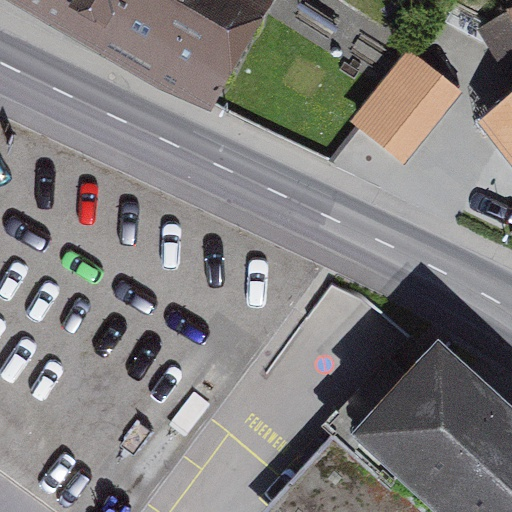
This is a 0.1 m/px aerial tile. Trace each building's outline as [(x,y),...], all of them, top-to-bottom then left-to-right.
[(54,0),(200,84),(247,0),(54,0)] [(511,29),(493,42),(511,70),(511,29)] [(408,62),(358,124),(401,158),(451,96),(408,62)] [(511,511),(511,429),(424,350),(345,438),(423,511),(511,511)] [(423,511),(345,438),(277,511),(423,511)]
